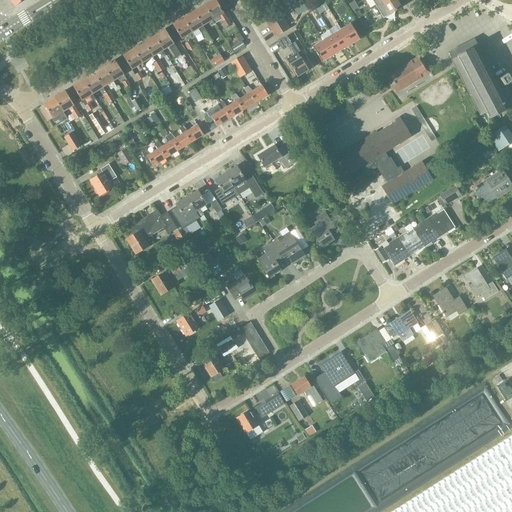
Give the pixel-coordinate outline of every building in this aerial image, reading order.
[(226,18),(223,13),(215,0),(213,0),(204,6),(213,19),(219,16),(222,21),(226,27),(230,25),(226,18)] [(383,18),(401,7),(396,0),(387,0),(376,7),(383,18)] [(202,26),(213,19),(204,6),(194,12),(197,17),(202,26)] [(268,26),(283,17),(279,11),(264,21),(268,26)] [(206,31),(202,26),(197,17),(194,12),(183,18),(186,24),(192,32),(198,29),(201,34),(203,33),(206,38),(211,34),(208,29),(206,31)] [(271,32),(286,23),(283,17),(268,26),(271,32)] [(388,28),(394,38),(411,27),(405,17),(388,28)] [(181,38),(192,32),(186,24),(183,18),(173,25),(181,38)] [(275,37),(290,28),(286,23),(271,32),(275,37)] [(359,39),(350,23),(341,29),(350,45),(359,39)] [(350,45),(341,29),(331,35),(340,50),(350,45)] [(177,49),(174,44),(165,30),(154,36),(163,50),(168,47),(175,58),(180,55),(177,49)] [(340,50),(331,35),(322,40),(331,56),(340,50)] [(374,50),(380,46),(374,35),(367,39),(374,50)] [(152,56),(163,50),(154,36),(144,43),(152,56)] [(283,49),(289,46),(291,44),(286,36),(277,42),(281,48),(283,49)] [(331,56),(322,40),(312,46),(322,62),(331,56)] [(188,50),(193,47),(189,41),(185,44),(188,50)] [(241,41),(231,47),(234,53),(245,46),(241,41)] [(308,70),(301,58),(300,58),(297,53),(300,52),(297,47),(295,42),(291,44),(289,46),(291,50),(294,55),(286,60),(297,77),(308,71),(308,70)] [(142,63),(152,56),(144,43),(133,49),(142,63)] [(511,92),(510,94),(506,84),(511,81),(506,74),(499,78),(499,79),(497,80),(479,45),(472,49),(472,48),(466,51),(467,52),(463,55),(462,53),(456,56),(456,57),(451,60),(480,115),(486,112),(490,119),(505,110),(504,108),(511,103),(511,92)] [(131,69),(142,63),(133,49),(123,55),(131,69)] [(177,60),(182,68),(189,63),(184,55),(177,60)] [(241,56),(230,63),(240,78),(251,72),(241,56)] [(419,78),(429,72),(419,56),(409,62),(410,63),(387,77),(389,82),(388,82),(392,88),(393,87),(396,92),(419,77),(419,78)] [(156,68),(162,65),(159,60),(153,63),(156,68)] [(104,67),(112,81),(123,74),(115,61),(104,67)] [(102,87),(112,81),(104,67),(94,74),(102,87)] [(139,72),(135,75),(139,81),(143,78),(139,72)] [(91,94),(92,93),(102,87),(94,74),(83,80),(91,94)] [(83,80),(72,87),(81,100),(84,106),(85,106),(88,111),(93,109),(90,103),(96,99),(92,93),(91,94),(83,80)] [(126,88),(130,86),(127,80),(122,83),(126,88)] [(249,94),(254,103),(268,95),(262,85),(253,91),(248,86),(244,88),(248,94),(249,94)] [(146,97),(150,94),(145,86),(141,88),(146,97)] [(187,92),(193,103),(201,98),(195,88),(187,92)] [(65,91),(54,98),(62,112),(69,108),(72,114),(75,119),(80,116),(77,111),(73,105),(65,91)] [(105,99),(111,96),(108,91),(103,95),(105,99)] [(242,111),(254,103),(249,94),(248,94),(240,99),(235,94),(231,96),(235,102),(236,101),(242,111)] [(108,104),(114,100),(111,96),(105,99),(108,104)] [(134,113),(139,110),(143,108),(137,97),(131,101),(129,97),(125,99),(134,113)] [(52,118),(62,112),(54,98),(43,104),(52,118)] [(236,101),(235,102),(228,107),(223,101),(219,104),(222,110),(223,109),(229,119),(242,111),(236,101)] [(223,109),(222,110),(215,115),(210,109),(206,112),(203,113),(203,119),(211,131),(221,125),(221,124),(229,119),(223,109)] [(333,113),(336,119),(337,119),(341,117),(337,110),(333,113)] [(92,113),(88,116),(100,135),(106,132),(97,117),(96,118),(92,113)] [(387,183),(381,187),(392,204),(418,188),(418,187),(432,180),(421,161),(403,172),(399,166),(396,168),(389,158),(388,159),(384,153),(410,137),(398,118),(394,120),(395,122),(377,133),(376,132),(358,143),(359,144),(342,155),(341,153),(336,156),(348,175),(361,167),(365,174),(376,167),(383,178),(384,177),(387,183)] [(184,133),(191,142),(203,135),(197,125),(188,131),(184,126),(179,129),(183,134),(184,133)] [(511,137),(504,126),(488,136),(498,151),(511,141),(511,137)] [(72,151),(73,150),(81,146),(72,132),(63,137),(72,151)] [(178,150),(191,142),(184,133),(183,134),(175,139),(171,134),(167,136),(170,142),(172,141),(178,150)] [(135,144),(133,141),(129,135),(124,139),(129,148),(135,144)] [(165,158),(178,150),(172,141),(170,142),(163,146),(159,141),(154,144),(158,149),(159,148),(165,158)] [(291,170),(297,166),(287,151),(280,155),(274,146),(257,156),(264,168),(264,167),(265,170),(272,165),(271,163),(278,159),(284,169),(289,166),(291,170)] [(312,155),(316,153),(312,146),(308,149),(312,155)] [(117,154),(124,165),(133,160),(126,148),(117,154)] [(153,166),(165,158),(159,148),(158,149),(150,154),(146,149),(141,152),(145,157),(147,156),(153,166)] [(112,187),(108,181),(115,177),(108,165),(101,169),(103,172),(90,180),(99,195),(112,187)] [(262,193),(249,171),(242,175),(239,171),(236,166),(225,173),(229,178),(238,194),(249,188),(255,198),(262,193)] [(486,203),(511,187),(502,171),(472,190),(478,200),(482,197),(486,203)] [(238,194),(229,178),(225,173),(214,179),(223,194),(229,191),(233,197),(238,194)] [(442,207),(461,195),(455,186),(439,196),(441,199),(436,201),(439,206),(440,205),(442,207)] [(314,189),(302,196),(306,203),(311,200),(316,207),(322,203),(314,189)] [(186,197),(199,218),(203,215),(199,209),(206,204),(197,190),(186,197)] [(157,194),(153,197),(158,207),(163,205),(157,194)] [(199,218),(186,197),(175,204),(176,205),(169,210),(182,229),(199,218)] [(220,218),(224,216),(214,199),(209,202),(220,218)] [(135,234),(126,239),(136,254),(149,246),(144,239),(163,228),(167,235),(176,229),(166,212),(163,214),(160,210),(149,217),(148,215),(130,226),(135,234)] [(436,212),(427,218),(439,237),(455,228),(443,210),(437,213),(436,212)] [(317,227),(311,231),(321,247),(333,240),(330,236),(337,232),(333,225),(332,225),(324,213),(316,218),(318,221),(314,224),(317,227)] [(424,247),(439,237),(427,218),(418,224),(419,226),(413,229),(424,247)] [(380,231),(389,226),(386,221),(378,227),(380,231)] [(390,227),(384,232),(387,236),(394,232),(390,227)] [(409,256),(424,247),(413,229),(407,233),(407,231),(397,237),(409,256)] [(173,234),(177,241),(182,238),(178,231),(173,234)] [(282,236),(271,243),(283,262),(289,259),(291,262),(303,255),(290,234),(283,238),(282,236)] [(393,266),(409,256),(397,237),(388,243),(388,245),(382,248),(393,266)] [(258,261),(268,277),(280,270),(278,266),(283,262),(271,243),(263,248),(267,255),(258,261)] [(374,250),(382,263),(388,259),(380,246),(374,250)] [(511,260),(505,250),(493,258),(506,279),(511,275),(511,260)] [(215,264),(209,254),(199,260),(206,270),(215,264)] [(176,265),(169,269),(173,275),(180,271),(176,265)] [(484,301),(498,292),(492,283),(487,286),(476,269),(462,278),(467,285),(466,285),(467,287),(468,287),(475,298),(480,295),(484,301)] [(240,270),(222,281),(230,293),(235,301),(241,297),(243,300),(255,293),(240,270)] [(161,295),(173,287),(164,272),(151,280),(161,295)] [(458,315),(466,310),(458,297),(453,301),(445,289),(433,297),(442,312),(443,314),(444,314),(446,318),(456,311),(458,315)] [(203,297),(202,298),(206,304),(215,298),(212,293),(203,297)] [(219,300),(209,305),(218,320),(228,315),(219,300)] [(189,312),(176,321),(185,336),(198,327),(193,319),(199,316),(198,315),(205,311),(202,306),(190,313),(189,312)] [(409,311),(390,323),(398,335),(402,342),(413,335),(409,328),(417,323),(409,311)] [(250,322),(239,328),(258,359),(269,353),(250,322)] [(421,329),(429,342),(438,336),(430,323),(421,329)] [(377,329),(384,341),(390,337),(383,326),(377,329)] [(380,346),(384,343),(376,330),(357,342),(369,362),(379,356),(378,354),(383,350),(380,346)] [(399,358),(391,344),(384,348),(393,362),(399,358)] [(218,360),(231,352),(228,347),(215,355),(214,353),(201,361),(210,376),(211,376),(214,380),(221,376),(218,371),(223,368),(218,360)] [(340,353),(321,366),(334,387),(354,374),(340,353)] [(307,397),(310,394),(314,401),(320,397),(313,385),(311,386),(304,376),(291,384),(297,395),(303,391),(307,397)] [(496,386),(506,401),(511,396),(511,390),(505,380),(496,386)] [(373,396),(365,383),(358,387),(366,400),(373,396)] [(277,394),(270,398),(277,409),(284,405),(277,394)] [(270,398),(265,401),(271,412),(277,409),(270,398)] [(289,406),(298,421),(307,415),(298,400),(289,406)] [(249,410),(236,418),(245,433),(248,431),(258,425),(253,416),(258,414),(261,419),(271,412),(265,401),(255,407),(255,408),(250,411),(249,410)] [(511,511),(511,435),(391,511),(511,511)]
